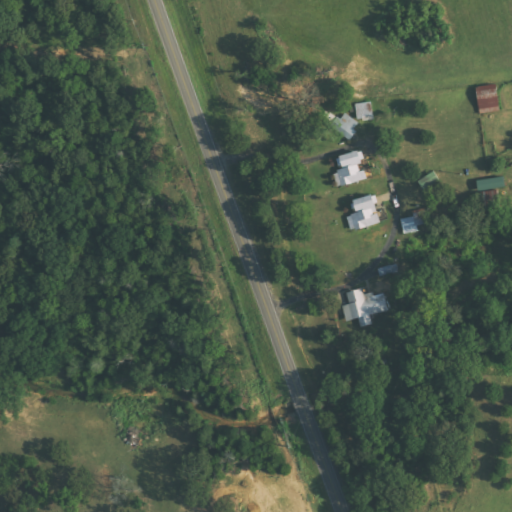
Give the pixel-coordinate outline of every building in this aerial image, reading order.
[(479,86),(481,111),(502,109),(499,84),(479,86)] [(370,180),(364,152),(340,157),(343,171),(336,172),(339,187),(370,180)] [(352,232),(384,223),(377,195),(356,200),(359,213),(348,216),(352,232)] [(406,235),(420,231),(419,226),(430,223),(426,209),(414,212),(415,216),(402,220),(406,235)] [(348,322),(361,319),(363,327),(374,324),(372,316),(391,311),(387,293),(376,296),(375,292),(366,295),(365,289),(348,293),(351,304),(344,306),(348,322)]
